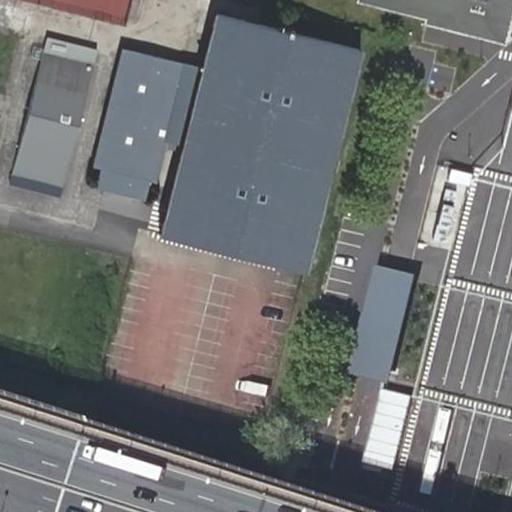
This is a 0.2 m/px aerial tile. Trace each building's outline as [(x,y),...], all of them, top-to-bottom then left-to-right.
[(354,0),(354,2),(427,20),(431,0),(354,0)] [(431,0),(427,20),(436,22),(441,0),(431,0)] [(511,0),(441,0),(436,22),(435,25),(503,42),(511,4),(511,0)] [(158,233),(307,270),(362,48),(213,12),(158,233)] [(199,66),(120,46),(92,162),(104,166),(144,176),(154,135),(165,137),(181,141),(199,66)] [(12,173),(61,186),(93,63),(44,51),(12,173)] [(144,176),(104,166),(99,187),(144,198),(149,177),(155,178),(165,137),(154,135),(144,176)] [(436,410),(425,446),(444,452),(455,416),(436,410)]
